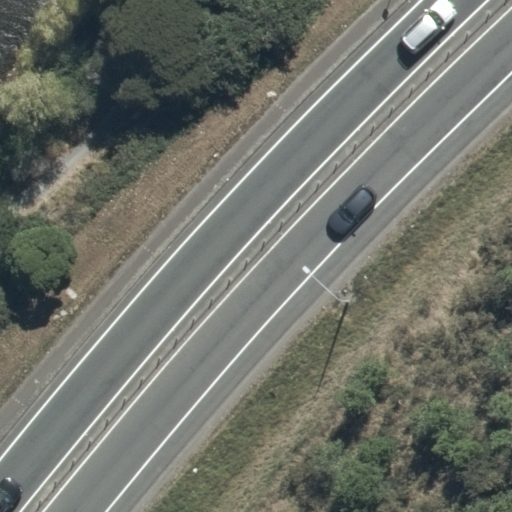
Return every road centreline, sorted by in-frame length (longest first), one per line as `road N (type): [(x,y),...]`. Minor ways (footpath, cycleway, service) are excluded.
road 1 (secondary): [(0,496),(197,259),(451,0)]
road 2 (secondary): [(511,41),(414,132),(196,365),(79,511)]
